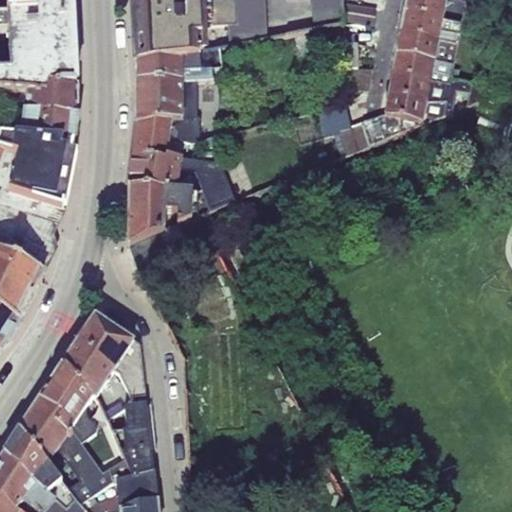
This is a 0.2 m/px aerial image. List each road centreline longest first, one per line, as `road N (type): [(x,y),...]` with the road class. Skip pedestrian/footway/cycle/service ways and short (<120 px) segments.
road 1 (tertiary): [(101,0),(102,139),(80,275)]
road 2 (residential): [(172,511),(154,349),(132,315),(80,275)]
road 3 (tertiary): [(80,275),(0,417)]
